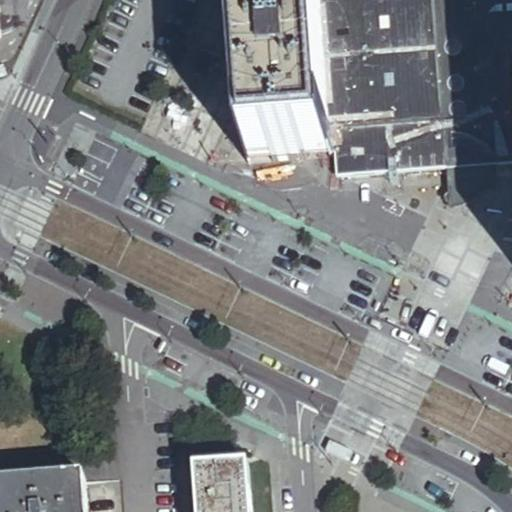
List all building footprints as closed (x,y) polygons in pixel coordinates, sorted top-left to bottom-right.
[(321,0),(238,0),(250,165),(332,160),(321,0)] [(511,0),(321,0),(332,160),(341,159),(343,181),(511,168),(511,0)] [(452,199),(450,198),(448,199),(446,200),(446,202),(446,204),(448,206),(450,206),(452,206),(453,204),(454,202),(453,200),(452,199)] [(252,511),(250,474),(198,478),(200,511),(252,511)] [(0,491),(0,511),(87,511),(86,486),(0,491)]
